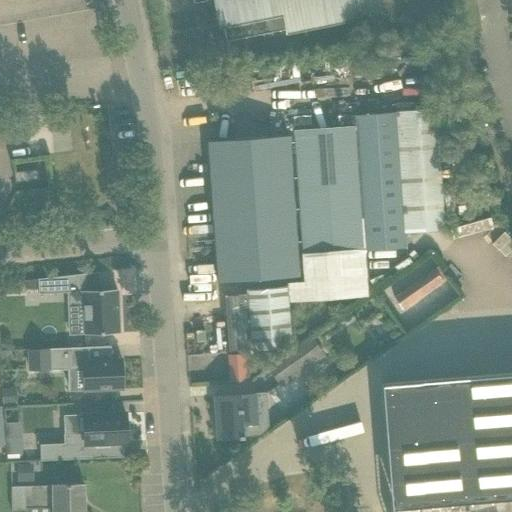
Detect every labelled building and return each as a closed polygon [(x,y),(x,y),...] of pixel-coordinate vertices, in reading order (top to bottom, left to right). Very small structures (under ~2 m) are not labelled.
[(192,0),(193,4),(210,0),(216,0),(225,42),(289,30),(286,11),(343,0),(192,0)] [(296,137),(306,273),(296,274),(223,280),(228,351),(290,347),(287,302),(368,296),(365,256),(404,253),(403,232),(444,229),(435,109),(355,115),(356,133),(296,137)] [(286,135),(206,141),(216,281),(223,280),(296,274),(286,135)] [(13,173),(15,183),(38,180),(37,170),(13,173)] [(433,269),(394,298),(402,310),(442,282),(433,269)] [(37,279),(38,294),(66,293),(66,303),(82,302),(84,335),(118,333),(116,289),(78,291),(76,274),(37,279)] [(35,281),(26,281),(26,289),(35,289),(35,281)] [(310,339),(268,369),(277,382),(319,352),(310,339)] [(122,389),(121,359),(88,361),(88,346),(28,349),(28,370),(82,367),(83,391),(122,389)] [(228,355),(230,381),(245,380),(243,354),(228,355)] [(511,511),(511,373),(383,384),(380,384),(380,386),(383,386),(385,386),(386,402),(389,438),(394,506),(414,504),(511,496),(511,511)] [(15,388),(2,389),(3,406),(16,405),(15,388)] [(254,393),(214,395),(217,440),(243,438),(243,437),(258,436),(267,429),(265,393),(254,394),(254,393)] [(126,442),(125,413),(83,415),(83,433),(63,434),(63,444),(39,445),(40,461),(95,458),(94,444),(126,442)] [(7,458),(23,457),(22,441),(6,442),(7,458)] [(31,463),(20,463),(20,477),(31,476),(31,463)] [(25,486),(25,488),(10,488),(10,511),(24,511),(25,508),(52,507),(52,511),(83,511),(83,485),(25,486)]
